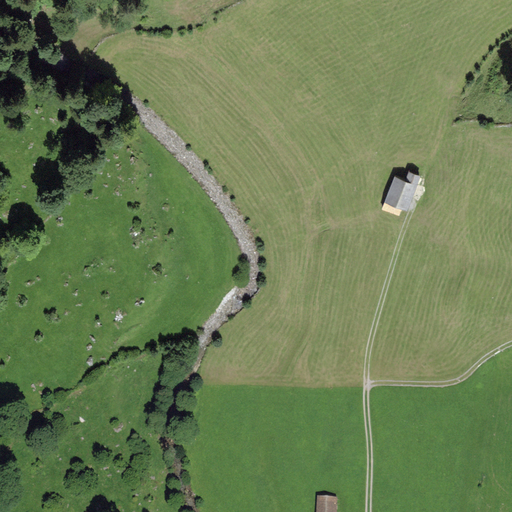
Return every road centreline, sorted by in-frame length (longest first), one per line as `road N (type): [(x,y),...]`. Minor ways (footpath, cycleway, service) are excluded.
road 1 (track): [(370,511),(370,349),(413,207)]
road 2 (track): [(367,389),(445,384),(511,346)]
